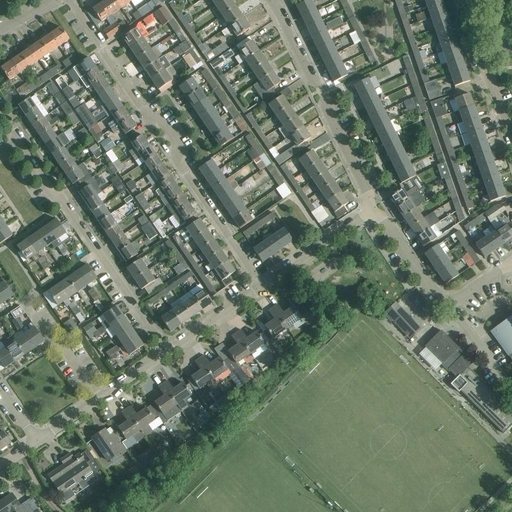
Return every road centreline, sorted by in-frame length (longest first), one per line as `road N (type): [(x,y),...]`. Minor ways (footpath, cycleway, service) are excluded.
road 1 (residential): [(261,285),(178,161),(160,120),(149,117),(70,0)]
road 2 (residential): [(167,351),(18,139)]
road 3 (residential): [(371,210),(271,0)]
road 4 (residential): [(37,440),(167,351)]
road 5 (residential): [(511,135),(475,49),(469,0)]
road 6 (residential): [(261,285),(371,210)]
road 7 (residential): [(446,303),(371,210)]
